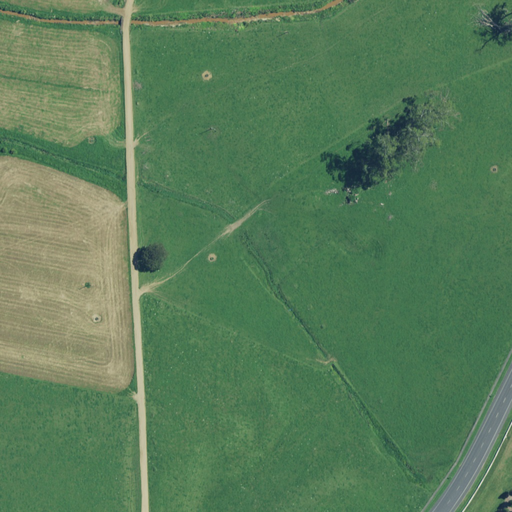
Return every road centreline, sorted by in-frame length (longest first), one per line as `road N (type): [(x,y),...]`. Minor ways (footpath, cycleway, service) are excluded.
road 1 (track): [(149,511),(134,0)]
road 2 (secondary): [(440,511),(511,385)]
